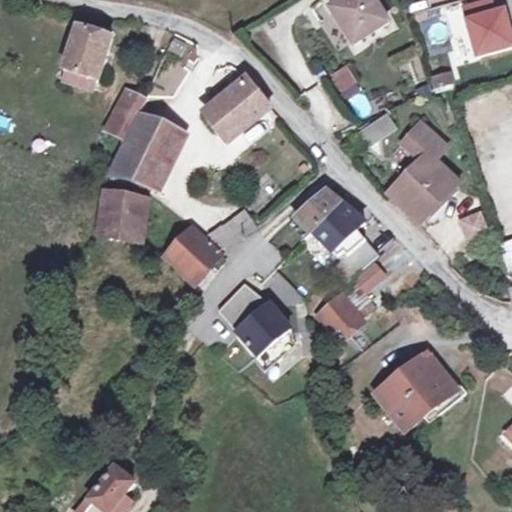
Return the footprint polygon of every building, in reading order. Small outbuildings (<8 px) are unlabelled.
[(395,21),(381,0),(345,0),(349,4),(337,13),(360,45),(395,21)] [(481,0),(456,7),(471,62),(511,51),(511,47),(499,0),(481,0)] [(103,82),(117,38),(83,28),(80,37),(74,35),(71,43),(77,45),(69,72),(72,73),(98,81),(103,82)] [(346,66),(328,75),(340,98),(358,89),(346,66)] [(94,94),(98,81),(72,73),(68,87),(94,94)] [(458,83),(455,73),(440,78),(444,87),(458,83)] [(252,130),(276,111),(251,82),(228,100),(252,130)] [(108,134),(130,143),(141,119),(150,99),(129,89),(108,134)] [(354,119),(370,115),(365,92),(349,96),(354,119)] [(237,142),(252,130),(228,100),(206,119),(230,148),(237,142)] [(385,114),(355,133),(365,150),(395,131),(385,114)] [(183,139),(141,119),(130,143),(113,177),(157,189),(183,139)] [(425,226),(464,183),(442,163),(453,151),(427,127),(410,145),(421,156),(405,173),(411,179),(395,198),(421,222),(425,226)] [(259,140),(252,130),(237,142),(245,151),(259,140)] [(154,203),(110,192),(100,237),(145,245),(154,203)] [(321,233),(347,207),(330,196),(304,216),(321,233)] [(371,225),(347,207),(321,233),(340,252),(371,225)] [(456,220),(465,242),(488,233),(479,211),(456,220)] [(239,244),(253,236),(245,220),(230,228),(239,244)] [(200,283),(224,253),(194,228),(170,258),(200,283)] [(511,239),(498,244),(506,273),(511,271),(511,239)] [(288,309),(301,299),(278,270),(266,280),(288,309)] [(363,282),(348,294),(370,318),(384,304),(363,282)] [(226,307),(224,310),(264,359),(298,328),(278,304),(275,306),(255,283),(226,307)] [(370,318),(348,294),(324,318),(348,343),(373,321),(370,318)] [(436,424),(476,393),(466,379),(459,383),(437,355),(384,394),(411,430),(430,415),(436,424)] [(122,492),(133,478),(119,469),(93,503),(106,511),(122,492)] [(122,492),(106,511),(118,511),(129,498),(122,492)]
